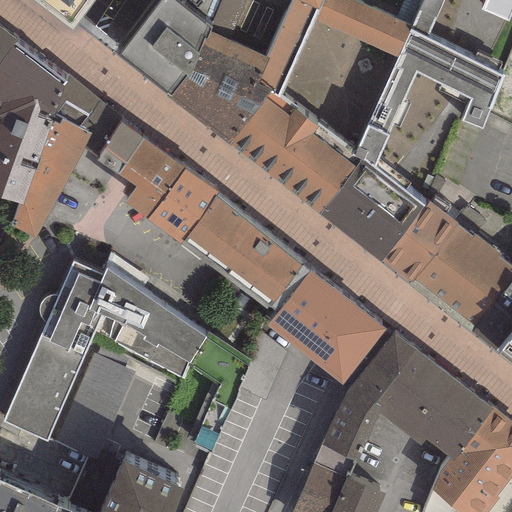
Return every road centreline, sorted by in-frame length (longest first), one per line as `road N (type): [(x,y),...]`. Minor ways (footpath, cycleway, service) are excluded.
road 1 (residential): [(105,0),(79,53),(12,0)]
road 2 (residential): [(279,511),(331,396)]
